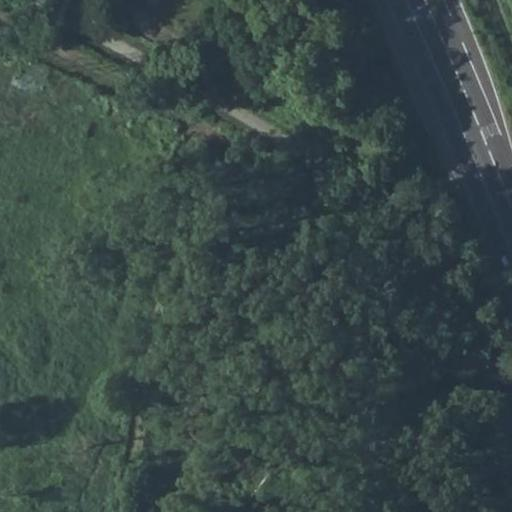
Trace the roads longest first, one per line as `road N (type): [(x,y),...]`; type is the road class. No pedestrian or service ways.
road 1 (trunk): [(395,0),(511,281)]
road 2 (trunk): [(511,187),(432,0)]
